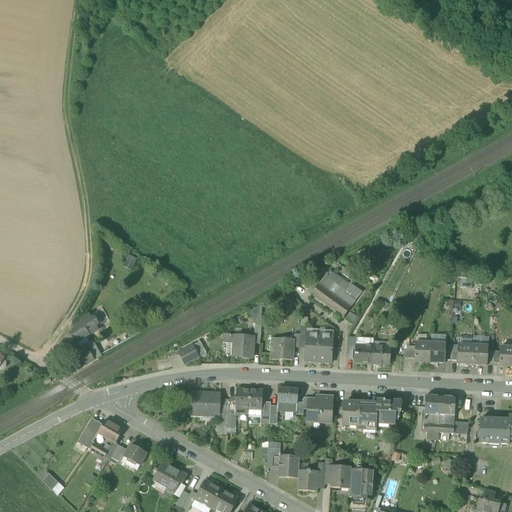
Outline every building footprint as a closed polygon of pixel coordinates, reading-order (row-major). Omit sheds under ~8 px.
[(416,247),(420,242),(411,235),(407,241),(416,247)] [(435,256),(428,251),(423,259),(430,264),(435,256)] [(137,260),(128,256),(123,267),(132,271),(137,260)] [(347,270),(355,277),(364,265),(353,257),(345,269),(347,270)] [(355,277),(347,270),(343,275),(352,281),(355,277)] [(326,278),(346,292),(350,287),(329,272),(325,278),(326,278)] [(344,294),(346,292),(326,278),(324,279),(333,286),(339,290),(344,294)] [(324,279),(319,286),(329,293),(333,286),(324,279)] [(472,279),(460,279),(459,289),(472,290),(472,279)] [(343,319),(351,308),(339,300),(335,297),(329,293),(319,286),(312,296),(343,319)] [(335,297),(339,290),(333,286),(329,293),(335,297)] [(361,294),(350,287),(346,292),(344,294),(355,302),(361,294)] [(335,297),(339,300),(344,294),(339,290),(335,297)] [(344,294),(339,300),(351,308),(355,302),(344,294)] [(254,325),(255,325),(261,325),(262,305),(250,312),(254,325)] [(97,312),(90,317),(98,329),(105,325),(97,312)] [(359,318),(350,313),(345,320),(354,327),(359,318)] [(70,337),(74,343),(74,344),(85,337),(98,330),(98,329),(90,317),(90,316),(80,322),(82,324),(75,329),(77,332),(71,335),(70,337)] [(305,362),(331,364),(332,350),(333,338),(333,336),(307,334),(306,334),(305,349),(305,362)] [(418,335),(417,344),(427,344),(427,336),(418,335)] [(431,335),(431,344),(446,345),(446,336),(431,335)] [(70,337),(65,342),(71,347),(74,343),(70,337)] [(74,344),(74,343),(71,347),(69,349),(70,351),(71,354),(89,344),(85,337),(74,344)] [(233,358),(253,359),(254,345),(254,339),(241,338),(235,337),(234,337),(234,345),(233,358)] [(473,337),(473,339),(473,347),(488,347),(488,338),(473,337)] [(270,360),(293,361),(293,348),(294,341),(293,341),(271,339),(271,340),(274,340),(273,352),(271,352),(270,360)] [(357,339),(356,347),(373,348),(373,343),(374,340),(357,339)] [(94,350),(99,359),(102,357),(93,341),(89,344),(94,350)] [(57,352),(60,357),(70,351),(69,349),(71,347),(65,342),(57,352)] [(200,342),(192,346),(199,358),(207,354),(200,342)] [(414,362),(430,363),(431,344),(427,344),(417,344),(415,343),(415,348),(414,359),(414,362)] [(94,350),(89,344),(71,354),(68,356),(71,361),(76,371),(99,359),(94,350)] [(233,358),(234,345),(227,344),(226,357),(233,358)] [(446,345),(431,344),(430,363),(445,364),(445,361),(446,345)] [(178,354),(185,366),(199,358),(192,346),(178,354)] [(347,359),(355,359),(356,347),(348,346),(347,359)] [(472,365),(473,347),(460,346),(458,346),(457,361),(457,364),(472,365)] [(372,365),(373,348),(356,347),(355,359),(355,364),(372,365)] [(403,358),(414,359),(415,348),(408,347),(403,358)] [(488,347),(473,347),(472,365),(487,366),(487,363),(487,351),(488,347)] [(389,348),(373,348),(372,365),(390,366),(391,349),(389,348)] [(499,367),(511,367),(511,348),(500,348),(500,352),(499,363),(499,367)] [(71,354),(70,351),(60,357),(64,364),(71,361),(68,356),(71,354)] [(293,414),(296,414),(297,414),(297,405),(297,404),(298,404),(298,390),(279,389),(277,407),(278,407),(277,413),(278,413),(285,413),(293,414)] [(236,410),(249,410),(250,391),(237,390),(236,402),(236,410)] [(263,391),(250,391),(249,410),(261,411),(262,411),(262,403),(263,391)] [(211,416),(220,417),(220,407),(220,401),(221,396),(192,394),(191,416),(200,417),(200,414),(211,415),(211,416)] [(310,422),(330,424),(331,398),(320,397),(318,399),(318,401),(310,400),(309,400),(309,411),(308,415),(310,415),(310,422)] [(425,397),(424,415),(440,416),(440,398),(425,397)] [(440,398),(440,416),(454,417),(455,399),(440,398)] [(375,433),(377,433),(377,427),(377,424),(395,424),(395,415),(400,415),(401,412),(402,403),(385,402),(385,401),(383,401),(376,401),(376,405),(376,408),(361,407),(361,405),(343,404),(343,416),(342,425),(358,426),(358,430),(358,432),(362,432),(362,430),(367,430),(368,429),(375,430),(375,433)] [(236,402),(228,402),(228,407),(228,412),(236,413),(236,410),(236,402)] [(261,414),(270,415),(270,407),(271,404),(262,403),(262,411),(261,411),(261,414)] [(228,412),(228,407),(220,407),(220,417),(227,417),(228,412)] [(277,407),(270,407),(270,415),(269,425),(277,425),(278,413),(277,413),(278,407),(277,407)] [(241,415),(249,416),(249,410),(236,410),(236,413),(228,412),(227,417),(227,421),(236,421),(236,417),(241,417),(241,415)] [(186,414),(173,413),(173,421),(174,421),(174,424),(181,424),(181,421),(185,422),(186,414)] [(293,422),(293,414),(285,413),(285,421),(293,422)] [(200,414),(200,417),(200,422),(211,423),(211,416),(211,415),(200,414)] [(270,415),(261,414),(261,417),(260,425),(269,426),(269,425),(270,415)] [(439,434),(440,416),(424,415),(424,433),(427,433),(439,434)] [(454,423),(454,417),(440,416),(439,434),(444,434),(450,434),(454,435),(454,423)] [(479,444),(509,445),(509,441),(511,441),(511,417),(509,417),(509,421),(480,420),(479,444)] [(88,450),(90,451),(94,444),(93,443),(98,435),(97,435),(103,426),(92,420),(78,444),(88,450)] [(227,427),(227,421),(219,420),(218,429),(222,429),(222,426),(227,427)] [(112,444),(115,445),(116,444),(124,431),(106,421),(103,426),(97,435),(98,435),(112,444)] [(227,427),(227,435),(235,436),(236,421),(227,421),(227,427)] [(461,435),(467,435),(469,424),(454,423),(454,435),(461,435)] [(218,436),(227,436),(227,435),(227,427),(222,426),(222,429),(218,429),(218,436)] [(436,442),(438,442),(439,436),(439,434),(427,433),(427,441),(436,442)] [(85,454),(88,450),(78,444),(75,448),(85,454)] [(94,454),(104,459),(109,452),(108,452),(106,451),(107,450),(105,448),(104,449),(94,444),(90,451),(94,454)] [(112,444),(108,452),(109,452),(104,459),(109,462),(112,458),(119,446),(117,446),(117,445),(116,444),(115,445),(112,444)] [(124,458),(140,467),(147,454),(131,445),(127,451),(125,456),(124,458)] [(112,458),(121,463),(124,458),(125,456),(123,455),(126,450),(119,446),(112,458)] [(267,467),(279,468),(280,457),(281,458),(281,456),(280,456),(280,450),(268,450),(268,457),(267,467)] [(401,455),(394,453),(391,461),(398,463),(401,455)] [(104,459),(94,454),(92,457),(102,463),(101,466),(105,469),(109,462),(104,459)] [(278,477),(298,479),(299,471),(299,464),(300,459),(281,458),(280,457),(279,468),(278,477)] [(439,457),(432,459),(434,466),(441,464),(439,457)] [(124,458),(121,463),(121,464),(137,472),(140,467),(124,458)] [(449,459),(443,467),(451,473),(457,466),(449,459)] [(165,492),(174,496),(180,484),(183,486),(187,477),(175,471),(176,470),(163,463),(153,480),(167,488),(165,492)] [(341,484),(350,484),(351,470),(351,467),(332,466),(331,466),(330,482),(330,488),(340,489),(341,484)] [(365,471),(351,470),(350,484),(350,489),(349,499),(351,499),(367,500),(367,496),(372,497),(372,489),(373,489),(374,472),(365,471)] [(308,472),(299,471),(298,479),(298,492),(317,493),(318,485),(319,472),(318,472),(308,472)] [(42,483),(51,491),(58,484),(49,475),(42,483)] [(92,487),(97,479),(91,475),(86,484),(92,487)] [(167,488),(153,480),(150,487),(164,494),(165,492),(167,488)] [(196,500),(212,509),(222,491),(205,482),(197,496),(195,500),(196,500)] [(58,484),(51,491),(58,497),(64,490),(58,484)] [(186,488),(183,486),(180,484),(174,496),(180,499),(183,492),(186,488)] [(483,497),(494,500),(496,493),(485,490),(483,497)] [(231,511),(238,500),(222,491),(212,509),(212,510),(215,505),(226,511),(231,511)] [(183,509),(186,503),(190,496),(183,492),(180,499),(176,506),(177,506),(183,509)] [(192,493),(190,496),(186,503),(192,506),(192,507),(196,500),(195,500),(197,496),(192,493)] [(475,511),(498,511),(500,504),(493,502),(494,500),(483,497),(482,500),(479,499),(475,511)] [(349,510),(366,511),(367,500),(351,499),(349,499),(349,510)] [(196,500),(192,507),(192,508),(199,511),(210,511),(212,509),(196,500)] [(187,511),(188,511),(192,506),(186,503),(183,509),(187,511)]
